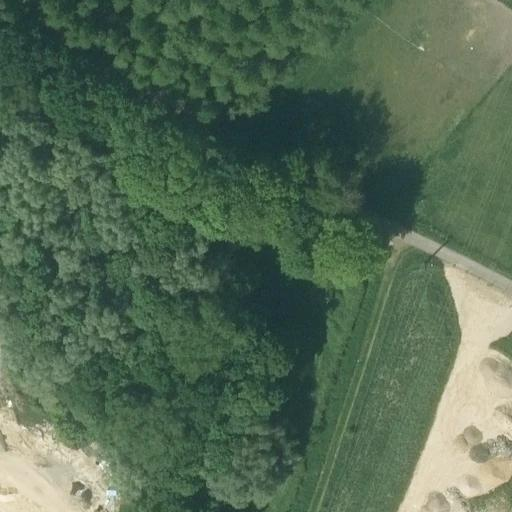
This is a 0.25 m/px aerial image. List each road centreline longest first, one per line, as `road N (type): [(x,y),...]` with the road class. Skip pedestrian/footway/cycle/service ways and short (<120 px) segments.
road 1 (track): [(511,293),(107,79),(6,0)]
road 2 (track): [(313,511),(401,239)]
